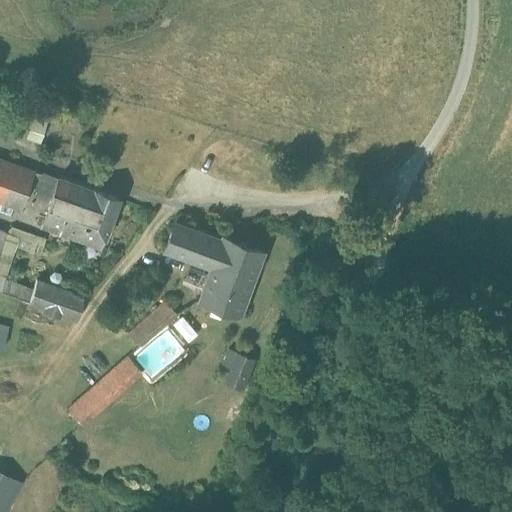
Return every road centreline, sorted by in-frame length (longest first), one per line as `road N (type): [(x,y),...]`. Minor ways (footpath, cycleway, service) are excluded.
road 1 (track): [(393,511),(375,273),(413,167)]
road 2 (unclassified): [(473,0),(457,93),(413,167)]
